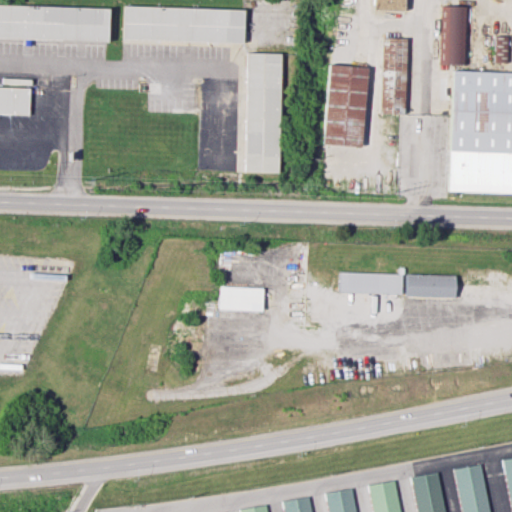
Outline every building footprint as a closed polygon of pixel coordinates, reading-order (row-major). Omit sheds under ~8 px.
[(402,10),(402,0),(369,0),(369,9),(402,10)] [(0,37),(106,41),(107,8),(0,4),(0,37)] [(241,9),(122,5),(121,39),(240,42),(241,9)] [(465,64),(466,6),(441,5),(440,64),(465,64)] [(493,36),(493,62),(507,62),(507,36),(493,36)] [(377,112),(402,113),(404,38),(379,37),(377,112)] [(241,171),(275,172),(277,53),(243,52),(241,171)] [(359,146),(363,66),(322,64),(318,144),(359,146)] [(446,191),(511,192),(511,72),(450,70),(446,191)] [(0,86),(0,113),(26,114),(27,87),(0,86)] [(401,273),(338,271),(337,291),(400,293),(401,273)] [(454,275),(404,273),(404,295),(453,297),(454,275)] [(215,309),(259,310),(260,287),(215,286),(215,309)] [(507,511),(511,511),(511,456),(501,458),(507,511)] [(488,511),(479,463),(452,468),(460,511),(488,511)] [(443,511),(437,472),(409,476),(415,511),(443,511)] [(372,511),(400,511),(396,480),(369,484),(372,511)] [(324,492),(327,511),(355,511),(351,488),(324,492)] [(311,511),(309,496),(282,500),(284,511),(311,511)]
